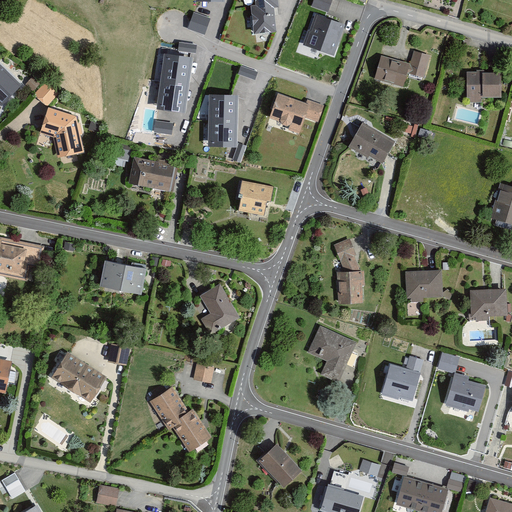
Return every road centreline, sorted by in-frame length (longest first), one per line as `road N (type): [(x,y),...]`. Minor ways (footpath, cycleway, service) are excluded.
road 1 (residential): [(238,401),(511,480)]
road 2 (residential): [(275,272),(0,215)]
road 3 (residential): [(341,94),(376,3),(511,42)]
road 4 (residential): [(217,500),(0,455)]
road 5 (residential): [(304,199),(511,257)]
road 6 (residential): [(341,94),(173,27)]
road 7 (residential): [(238,401),(275,272)]
